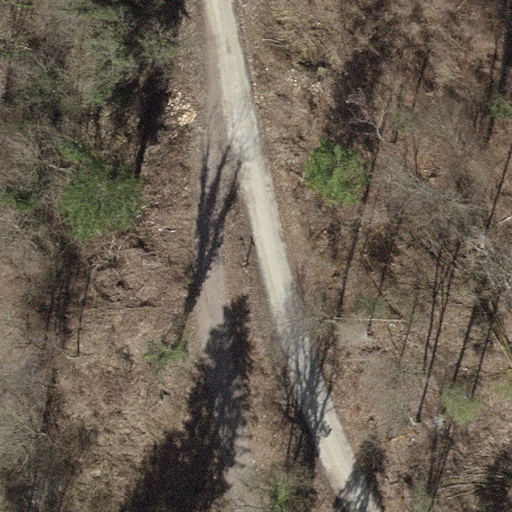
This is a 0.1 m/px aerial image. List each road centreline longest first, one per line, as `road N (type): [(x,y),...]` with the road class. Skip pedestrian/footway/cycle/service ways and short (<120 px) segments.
road 1 (track): [(234,51),(282,304),(369,511)]
road 2 (track): [(234,51),(204,301),(250,511)]
